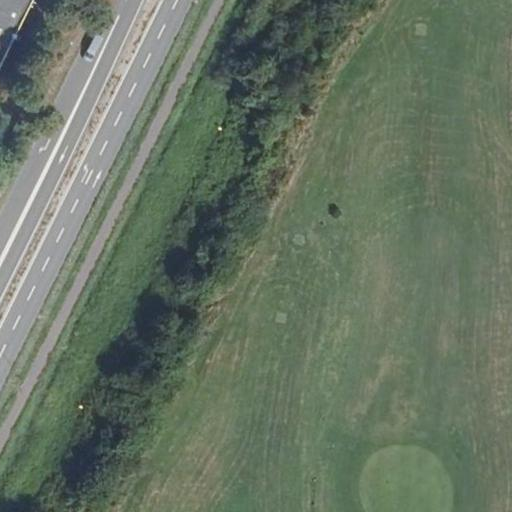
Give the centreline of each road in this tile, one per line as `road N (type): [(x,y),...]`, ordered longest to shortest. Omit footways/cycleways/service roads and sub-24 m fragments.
road 1 (secondary): [(0,359),(178,0)]
road 2 (secondary): [(135,0),(0,284)]
road 3 (residential): [(125,0),(110,11),(0,234)]
